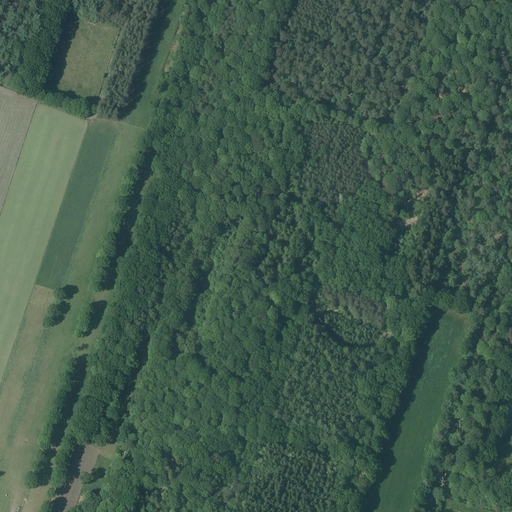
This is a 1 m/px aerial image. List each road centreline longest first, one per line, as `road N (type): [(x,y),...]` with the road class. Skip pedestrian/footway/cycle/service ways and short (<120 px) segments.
road 1 (track): [(249,95),(136,441)]
road 2 (track): [(487,311),(426,511)]
